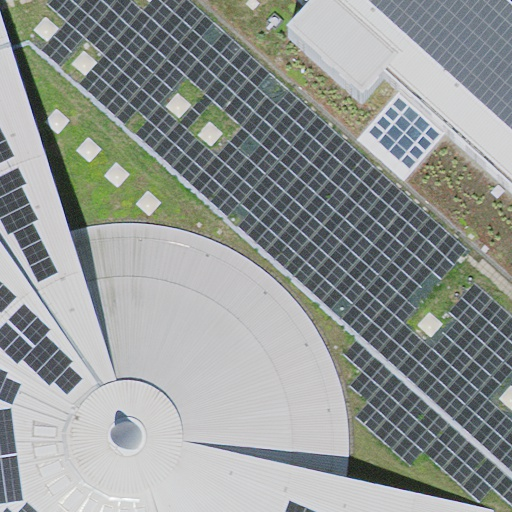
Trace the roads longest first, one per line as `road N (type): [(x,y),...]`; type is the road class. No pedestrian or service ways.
road 1 (unknown): [(511,331),(131,0)]
road 2 (unknown): [(82,221),(373,469)]
